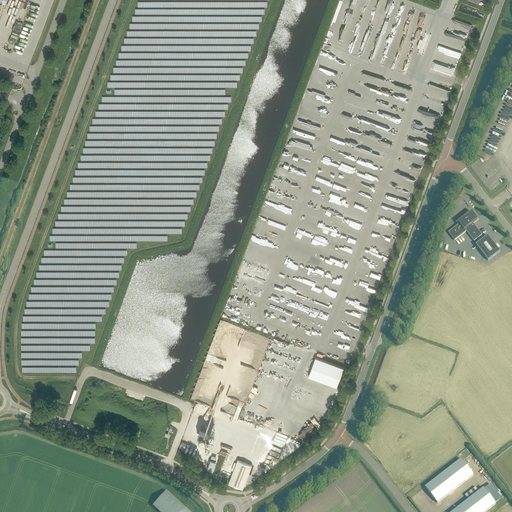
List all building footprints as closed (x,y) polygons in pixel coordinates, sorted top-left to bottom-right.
[(387,0),(385,10),(392,12),(395,0),(387,0)] [(443,41),(464,48),(468,34),(456,30),(456,31),(447,29),(443,41)] [(487,155),(478,150),(476,156),(484,160),(487,155)] [(477,221),(472,214),(471,213),(459,222),(460,224),(448,233),(455,241),(467,232),(474,242),(478,239),(480,242),(476,245),(488,261),(500,252),(488,236),(481,241),(479,238),(482,236),(473,224),(477,221)] [(308,376),(337,387),(344,368),(315,357),(308,376)] [(196,457),(198,449),(187,446),(185,455),(196,457)] [(198,460),(214,466),(217,459),(201,452),(198,460)] [(252,465),(237,460),(228,483),(243,489),(252,465)] [(461,460),(425,488),(438,504),(473,476),(461,460)] [(465,495),(468,500),(479,492),(476,487),(465,495)] [(453,511),(486,511),(496,505),(483,488),(453,511)] [(158,511),(188,511),(166,492),(152,507),(158,511)]
